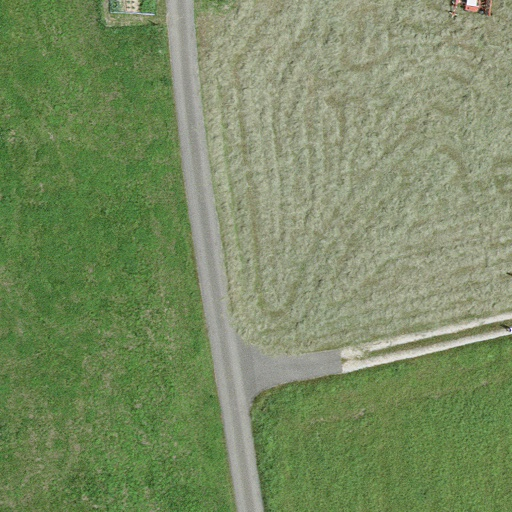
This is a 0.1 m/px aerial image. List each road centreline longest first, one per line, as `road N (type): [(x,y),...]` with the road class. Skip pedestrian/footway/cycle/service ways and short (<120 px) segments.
road 1 (residential): [(242,511),(179,0)]
road 2 (track): [(223,388),(511,321)]
